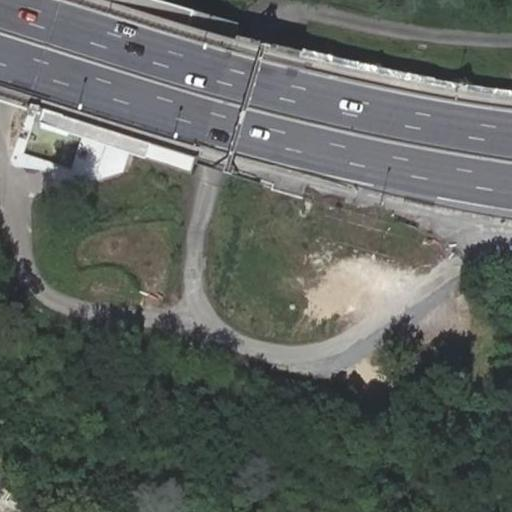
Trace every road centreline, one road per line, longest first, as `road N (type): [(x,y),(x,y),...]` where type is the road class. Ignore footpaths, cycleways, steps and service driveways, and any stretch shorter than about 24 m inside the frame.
road 1 (motorway): [(511,135),(300,93),(0,1)]
road 2 (motorway): [(0,50),(210,118),(511,183)]
